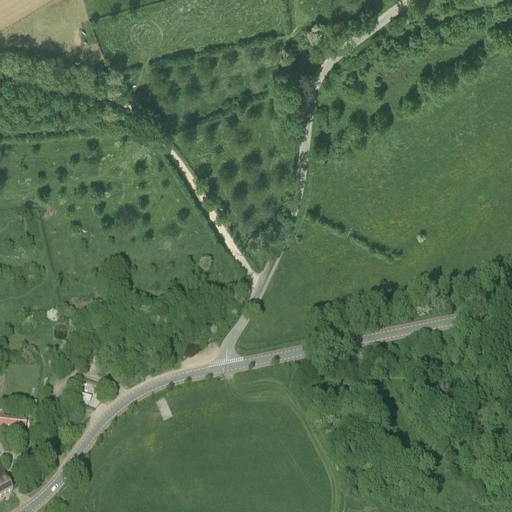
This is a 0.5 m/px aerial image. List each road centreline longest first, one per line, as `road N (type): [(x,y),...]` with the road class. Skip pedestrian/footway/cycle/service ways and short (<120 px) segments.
road 1 (unclassified): [(228,366),(227,343),(292,211),(315,82),(351,42),(409,0)]
road 2 (track): [(0,68),(134,111),(259,288)]
road 3 (secondary): [(228,366),(511,309)]
road 4 (secondary): [(23,511),(122,402),(165,380),(228,366)]
